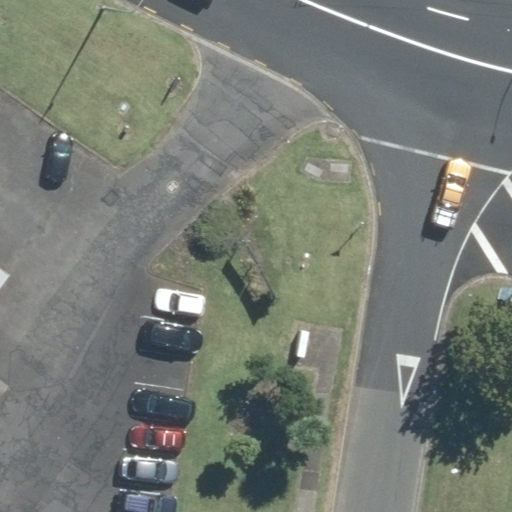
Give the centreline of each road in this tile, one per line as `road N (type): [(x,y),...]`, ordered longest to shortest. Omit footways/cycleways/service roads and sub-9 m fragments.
road 1 (unclassified): [(385,511),(445,52)]
road 2 (primary): [(313,0),(445,52)]
